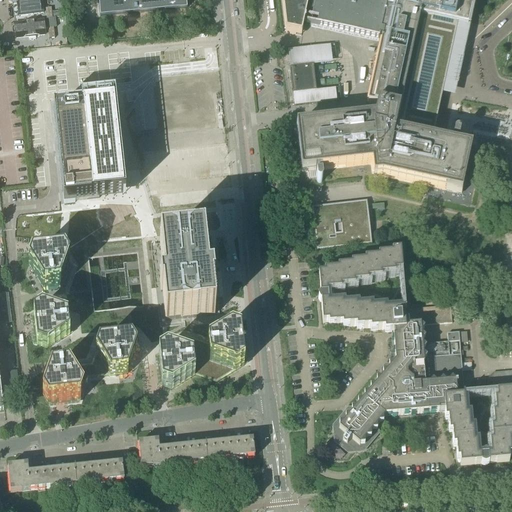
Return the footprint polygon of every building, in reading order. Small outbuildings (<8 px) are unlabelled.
[(42,0),(16,3),(18,18),(44,14),(42,0)] [(61,0),(52,0),(53,10),(62,10),(61,0)] [(89,0),(91,18),(177,11),(176,0),(89,0)] [(281,0),(285,33),(287,34),(289,34),(296,36),(301,37),(305,20),(311,22),(310,27),(316,29),(316,31),(378,44),(379,42),(379,40),(382,41),(381,42),(381,43),(380,48),(380,49),(368,105),(371,105),(368,118),(348,121),(313,125),(304,126),(296,127),(297,132),(301,174),(315,172),(321,171),(372,166),(373,179),(381,178),(461,195),(470,154),(471,149),(458,146),(452,145),(450,144),(445,143),(432,140),(441,102),(442,93),(445,82),(446,82),(447,82),(448,82),(448,81),(449,81),(450,80),(450,79),(451,79),(451,78),(451,77),(451,76),(451,75),(450,75),(450,74),(449,73),(448,73),(448,72),(447,72),(448,67),(449,67),(450,67),(451,67),(452,67),(452,66),(453,66),(453,65),(454,64),(454,63),(454,62),(454,61),(454,60),(453,60),(453,59),(452,59),(452,58),(451,58),(450,58),(450,57),(457,25),(464,26),(468,27),(473,0),(281,0)] [(13,24),(15,40),(46,37),(44,20),(13,24)] [(313,66),(311,48),(288,51),(290,69),(289,69),(292,94),(293,94),(294,107),(317,104),(312,104),(311,92),(316,92),(313,66)] [(113,107),(56,114),(64,178),(61,179),(63,193),(64,193),(65,196),(124,189),(124,188),(122,188),(113,107)] [(135,132),(136,141),(145,141),(145,132),(135,132)] [(289,185),(290,193),(298,192),(297,184),(289,185)] [(321,237),(323,247),(348,245),(349,244),(349,245),(371,242),(369,224),(361,225),(359,207),(312,212),(314,234),(315,238),(321,237)] [(160,284),(159,284),(160,294),(160,295),(162,295),(163,306),(165,320),(165,322),(180,320),(198,318),(215,316),(219,316),(219,315),(217,298),(217,297),(215,298),(214,285),(212,272),(210,272),(207,238),(203,238),(159,243),(164,284),(160,284)] [(393,338),(395,363),(423,362),(425,386),(457,383),(455,365),(461,365),(460,344),(459,334),(447,335),(447,344),(422,346),(420,327),(452,324),(451,307),(384,313),(384,310),(370,311),(370,308),(356,309),(356,307),(342,308),(342,305),(328,306),(327,293),(341,292),(341,289),(354,288),(354,285),(368,284),(368,281),(381,280),(381,277),(395,276),(395,273),(402,273),(401,252),(392,253),(392,255),(378,256),(378,259),(365,260),(365,263),(351,264),(351,267),(338,268),(338,271),(324,272),(324,275),(318,276),(323,325),(328,324),(329,327),(342,326),(343,328),(356,327),(357,330),(370,329),(371,332),(384,331),(385,333),(395,332),(395,338),(393,338)] [(32,258),(29,267),(43,290),(53,289),(60,289),(69,263),(64,255),(32,258)] [(2,323),(11,323),(10,293),(1,293),(2,323)] [(42,310),(33,315),(37,347),(46,350),(69,335),(68,319),(42,310)] [(172,348),(158,356),(162,388),(171,391),(194,377),(209,381),(216,384),(244,367),(243,359),(240,335),(231,332),(207,346),(204,345),(186,339),(172,348)] [(459,334),(460,344),(467,344),(466,333),(459,334)] [(91,367),(88,367),(90,379),(127,376),(136,349),(131,341),(99,345),(91,367)] [(385,417),(427,414),(425,386),(423,362),(395,363),(393,366),(389,366),(389,371),(388,371),(382,372),(383,378),(381,380),(376,381),(377,385),(374,388),(370,388),(370,393),(368,395),(364,395),(364,400),(362,403),(357,403),(358,407),(356,410),(348,410),(334,427),(335,435),(343,442),(342,442),(347,446),(347,445),(355,452),(363,451),(377,435),(376,427),(385,417)] [(90,379),(88,367),(52,371),(42,397),(48,405),(79,402),(87,379),(90,379)] [(425,386),(427,414),(439,413),(439,411),(444,410),(445,420),(448,420),(449,434),(452,434),(453,447),(456,447),(457,461),(460,461),(460,467),(481,465),(481,466),(483,467),(485,467),(487,466),(489,465),(488,464),(509,463),(509,457),(511,456),(510,443),(511,442),(511,429),(511,428),(511,372),(493,374),(487,380),(489,395),(497,394),(497,401),(494,401),(496,415),(493,415),(494,429),(491,429),(492,443),(489,443),(491,457),(477,458),(476,444),(474,444),(472,431),(470,431),(468,417),(466,417),(463,383),(457,383),(425,386)] [(253,444),(171,453),(159,454),(159,452),(158,443),(138,445),(141,470),(254,458),(253,444)] [(122,467),(39,476),(28,477),(28,475),(27,466),(21,467),(8,468),(10,494),(124,482),(122,467)]
